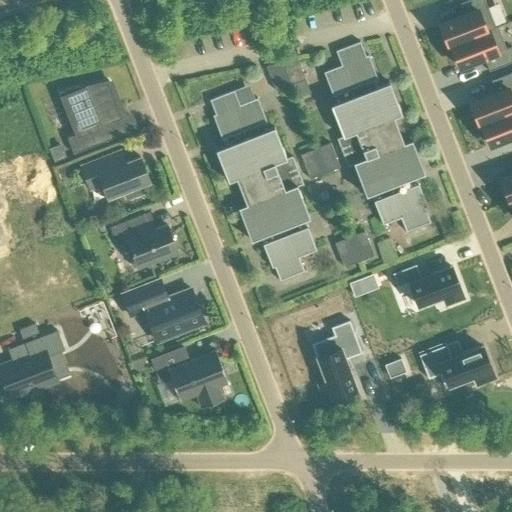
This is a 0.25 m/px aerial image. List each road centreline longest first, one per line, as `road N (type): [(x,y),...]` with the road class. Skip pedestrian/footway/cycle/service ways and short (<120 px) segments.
road 1 (residential): [(117,0),(299,463)]
road 2 (residential): [(390,0),(511,310)]
road 3 (residential): [(0,464),(299,463)]
road 4 (unknown): [(149,83),(399,22)]
road 5 (residential): [(299,463),(511,461)]
